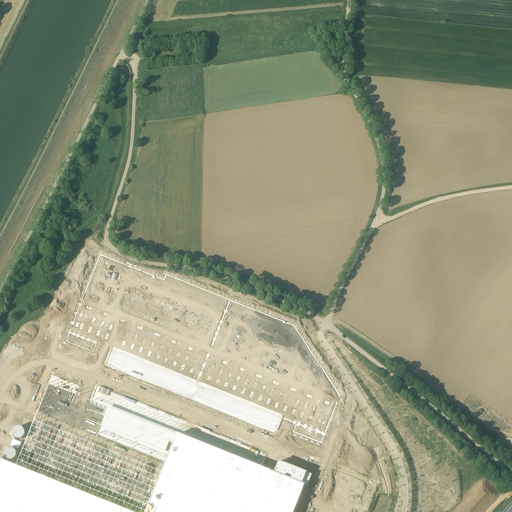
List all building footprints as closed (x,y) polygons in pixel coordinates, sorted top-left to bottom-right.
[(86,251),(98,255),(102,245),(90,241),(86,251)] [(231,299),(166,273),(164,279),(130,258),(100,253),(69,331),(66,330),(61,342),(96,356),(100,344),(197,383),(231,299)] [(85,257),(82,264),(79,263),(78,267),(91,273),(96,263),(85,257)] [(340,394),(295,324),(231,299),(197,383),(294,421),(290,433),(324,447),(329,434),(325,433),(340,394)] [(49,384),(16,466),(122,508),(131,511),(145,511),(177,433),(80,395),(85,384),(50,370),(46,382),(49,384)] [(177,433),(145,511),(293,511),(304,485),(307,487),(312,474),(278,461),(274,472),(177,433)] [(21,443),(13,440),(10,447),(18,450),(21,443)] [(0,511),(120,511),(122,508),(16,466),(0,460),(0,459),(0,511)] [(298,459),(296,464),(310,470),(312,465),(298,459)]
